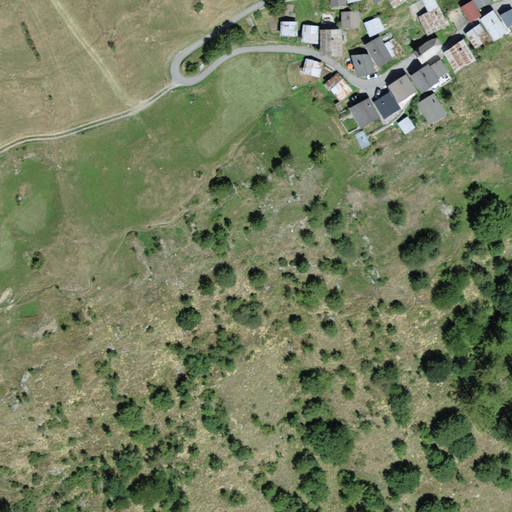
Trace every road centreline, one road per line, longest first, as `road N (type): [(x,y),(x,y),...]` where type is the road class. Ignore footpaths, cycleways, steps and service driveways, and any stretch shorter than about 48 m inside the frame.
road 1 (residential): [(275,0),(188,50),(175,63),(178,78),(192,81),(234,52),(282,48),(318,55),(362,84),(423,66),(511,2)]
road 2 (track): [(180,79),(138,108),(0,150)]
